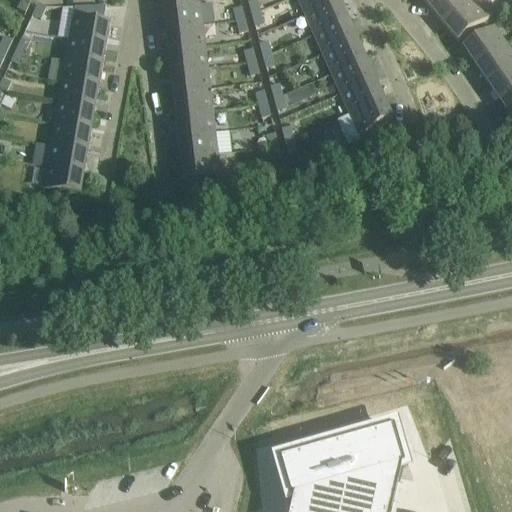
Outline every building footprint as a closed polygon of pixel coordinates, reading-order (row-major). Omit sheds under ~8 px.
[(26,14),(31,2),(26,0),(22,0),(18,11),(26,14)] [(297,0),(306,17),(339,2),(338,0),(297,0)] [(422,0),(431,10),(442,0),(422,0)] [(445,27),(473,3),(470,0),(442,0),(431,10),(445,27)] [(458,44),(498,11),(488,0),(477,0),(473,3),(445,27),(458,44)] [(253,17),(260,14),(257,1),(249,4),(253,17)] [(348,22),(339,2),(306,17),(315,37),(348,22)] [(166,31),(203,27),(200,5),(164,10),(166,31)] [(41,21),(46,9),(39,6),(33,18),(41,21)] [(236,22),(245,20),(242,9),(233,11),(236,22)] [(253,17),(256,29),(264,26),(260,14),(253,17)] [(70,41),(106,47),(110,26),(74,20),(70,41)] [(240,36),(248,34),(245,20),(236,22),(240,36)] [(357,42),(348,22),(315,37),(323,57),(357,42)] [(205,49),(203,27),(166,31),(169,53),(205,49)] [(506,47),(506,46),(494,28),(464,49),(476,67),(506,47)] [(0,49),(6,55),(12,42),(4,38),(0,46),(0,49)] [(16,54),(26,56),(31,44),(23,40),(16,54)] [(103,69),(106,47),(70,41),(66,63),(103,69)] [(366,62),(357,42),(323,57),(332,77),(366,62)] [(264,60),(272,56),(269,44),(260,47),(264,60)] [(511,69),(511,54),(506,47),(476,67),(488,85),(511,69)] [(208,70),(205,49),(169,53),(171,75),(208,70)] [(248,67),(256,65),(253,51),(245,53),(248,67)] [(267,71),(276,69),(288,63),(283,52),(272,56),(264,60),(267,71)] [(20,68),(26,56),(16,54),(12,64),(20,68)] [(341,97),(375,82),(366,62),(332,77),(341,97)] [(99,90),(103,69),(66,63),(63,84),(99,90)] [(251,78),(259,76),(256,65),(248,67),(251,78)] [(511,95),(511,69),(488,85),(501,104),(511,95)] [(210,92),(208,70),(171,75),(174,96),(210,92)] [(0,88),(0,95),(7,96),(12,85),(4,81),(0,88)] [(384,101),(375,82),(341,97),(350,117),(384,101)] [(95,112),(99,90),(63,84),(59,105),(95,112)] [(275,102),(283,99),(280,87),(271,89),(275,102)] [(176,118),(213,114),(210,92),(174,96),(176,118)] [(260,111),(268,108),(264,94),(256,96),(260,111)] [(511,120),(511,95),(501,104),(511,120)] [(275,102),(278,113),(286,111),(283,99),(275,102)] [(393,121),(384,102),(384,101),(350,117),(359,136),(393,121)] [(92,133),(95,112),(59,105),(55,127),(92,133)] [(262,120),(271,118),(268,108),(260,111),(262,120)] [(179,140),(215,135),(213,114),(176,118),(179,140)] [(88,155),(92,133),(55,127),(52,148),(88,155)] [(286,145),(294,141),(291,129),(283,131),(286,145)] [(181,161),(218,157),(215,135),(179,140),(181,161)] [(271,152),(279,150),(275,136),(267,138),(271,152)] [(286,145),(289,156),(298,154),(294,141),(286,145)] [(84,176),(88,155),(52,148),(48,170),(84,176)] [(274,162),(282,161),(279,150),(271,152),(274,162)] [(184,183),(220,179),(218,157),(181,161),(184,183)] [(81,198),(84,176),(48,170),(44,191),(81,198)] [(511,511),(511,395),(456,411),(483,511),(511,511)] [(293,501),(290,511),(392,511),(399,484),(400,484),(403,470),(406,469),(395,430),(280,463),(290,501),(293,501)]
